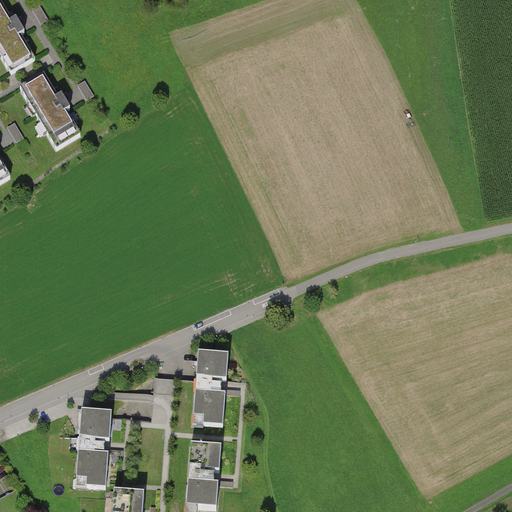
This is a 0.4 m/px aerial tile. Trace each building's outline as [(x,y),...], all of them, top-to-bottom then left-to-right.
[(0,2),(0,52),(14,75),(36,62),(17,30),(0,2)] [(44,77),(21,91),(56,149),(79,135),(60,104),(44,77)] [(0,183),(10,177),(0,161),(0,183)] [(241,354),(210,352),(203,424),(234,426),(241,354)] [(175,394),(177,381),(159,378),(156,391),(175,394)] [(124,412),(93,410),(86,486),(116,489),(124,412)] [(236,446),(202,442),(194,511),(207,511),(209,507),(230,509),(236,446)] [(156,511),(158,491),(128,490),(125,511),(156,511)]
